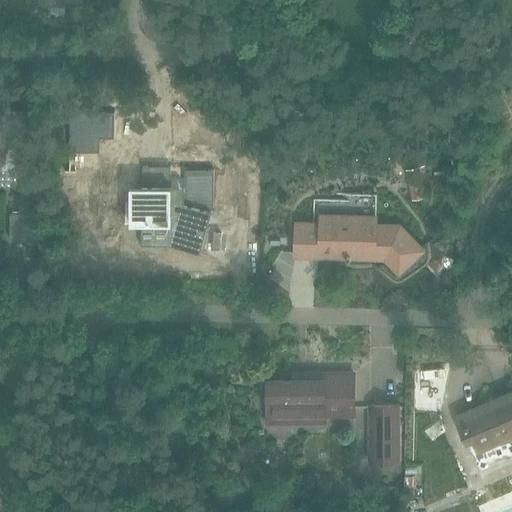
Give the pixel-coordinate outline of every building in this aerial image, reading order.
[(176,128),(201,128),(202,95),(177,95),(176,128)] [(72,140),(100,141),(100,138),(100,132),(113,132),(113,138),(115,138),(115,112),(70,111),(70,140),(72,140)] [(0,117),(0,166),(6,167),(7,147),(23,148),(25,113),(7,112),(6,118),(0,117)] [(185,186),(185,192),(185,203),(213,211),(214,170),(185,170),(185,186)] [(131,223),(153,224),(153,227),(169,227),(169,223),(177,226),(172,242),(199,250),(210,214),(183,206),(181,211),(170,208),(170,188),(143,187),(143,191),(132,191),(131,223)] [(314,199),(313,223),(296,222),(295,256),(298,256),(298,255),(307,256),(307,257),(309,257),(309,256),(318,256),(318,257),(326,257),(326,254),(334,254),(333,258),(336,258),(336,254),(347,255),(347,260),(351,260),(351,258),(375,259),(375,247),(390,247),(407,265),(423,250),(400,225),(376,225),(377,195),(337,194),(337,200),(314,199)] [(21,206),(21,214),(11,213),(10,240),(36,240),(37,214),(35,214),(35,207),(32,204),(24,203),(21,206)] [(354,373),(351,373),(311,374),(311,381),(267,381),(268,423),(269,423),(269,419),(325,419),(325,414),(354,414),(354,373)] [(457,417),(463,431),(469,428),(479,451),(511,436),(511,392),(494,400),(495,402),(483,407),(482,406),(457,417)] [(370,405),(370,432),(376,432),(376,461),(370,461),(370,462),(398,462),(398,405),(370,405)]
